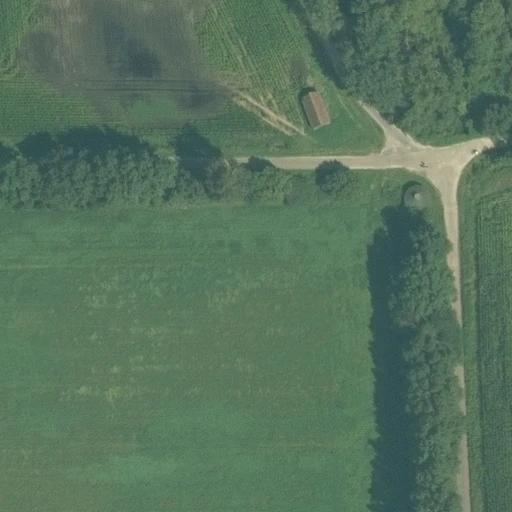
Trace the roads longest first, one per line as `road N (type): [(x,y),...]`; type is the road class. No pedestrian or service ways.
road 1 (unclassified): [(464,511),(446,156),(0,161)]
road 2 (track): [(405,160),(330,63),(299,0)]
